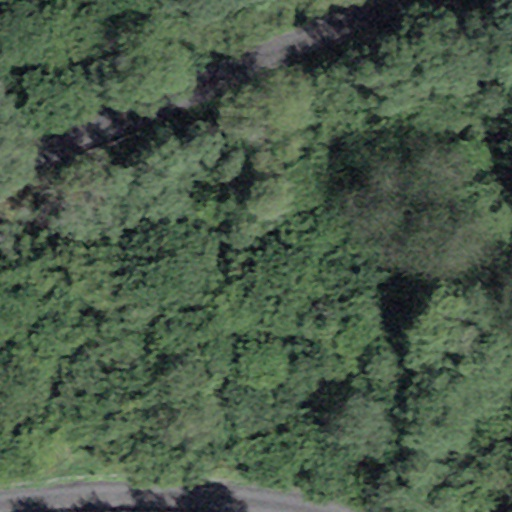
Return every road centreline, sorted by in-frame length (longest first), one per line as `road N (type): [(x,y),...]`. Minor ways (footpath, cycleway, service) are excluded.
road 1 (unclassified): [(0,160),(398,0)]
road 2 (unclassified): [(300,511),(111,496),(0,503)]
